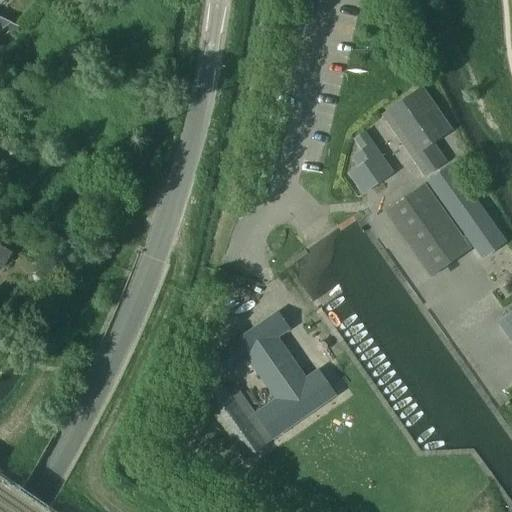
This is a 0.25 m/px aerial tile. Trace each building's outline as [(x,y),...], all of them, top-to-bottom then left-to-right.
[(0,30),(6,26),(11,32),(18,27),(10,23),(0,18),(0,30)] [(451,129),(422,88),(382,116),(424,176),(445,161),(432,142),(451,129)] [(362,194),(392,173),(364,132),(354,139),(361,149),(351,156),(358,166),(348,173),(362,194)] [(504,242),(449,165),(427,181),(465,235),(461,238),(423,184),(384,212),(430,277),(473,247),(481,258),(504,242)] [(0,264),(5,267),(10,257),(0,250),(0,264)] [(305,378),(276,338),(288,329),(276,312),(214,356),(226,373),(247,358),(275,399),(255,413),(272,439),(335,395),(317,370),(305,378)] [(511,313),(498,323),(511,344),(511,313)] [(243,459),(264,445),(226,389),(205,404),(243,459)]
